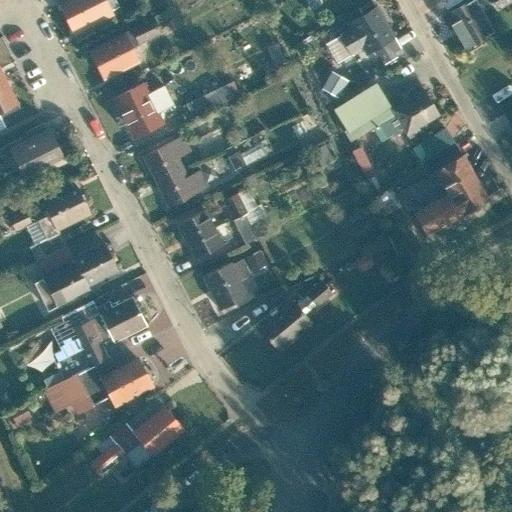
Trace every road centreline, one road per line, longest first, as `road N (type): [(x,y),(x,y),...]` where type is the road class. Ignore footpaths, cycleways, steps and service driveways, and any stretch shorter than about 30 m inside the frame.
road 1 (residential): [(261,437),(199,348),(23,0)]
road 2 (tertiary): [(511,252),(374,340),(332,396),(308,449)]
road 3 (residential): [(511,184),(403,0)]
road 4 (residential): [(261,437),(154,511)]
